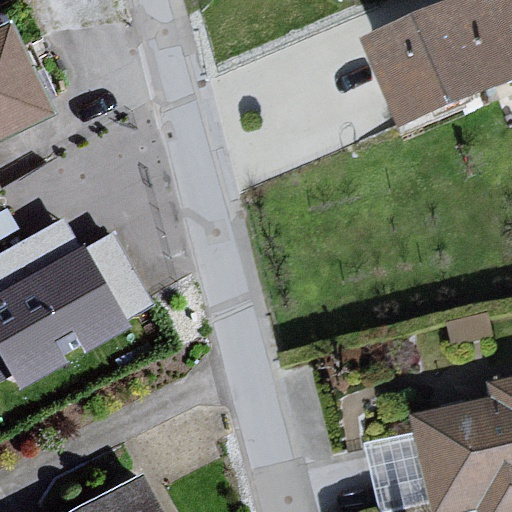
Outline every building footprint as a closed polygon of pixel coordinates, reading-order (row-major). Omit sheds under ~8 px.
[(511,0),(496,0),(374,52),(416,139),(511,90),(511,0)] [(0,134),(57,106),(10,12),(0,17),(0,134)] [(63,221),(0,255),(0,335),(21,374),(156,299),(116,228),(78,249),(63,221)] [(493,401),(416,424),(440,511),(511,511),(511,386),(489,391),(493,401)] [(167,511),(148,476),(89,511),(167,511)]
